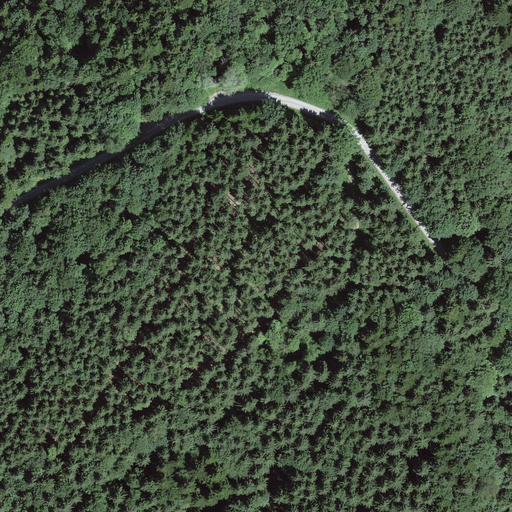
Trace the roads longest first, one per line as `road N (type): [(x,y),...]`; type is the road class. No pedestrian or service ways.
road 1 (unclassified): [(0,210),(189,114),(230,100),(273,99),(323,115),(359,138),(511,341)]
road 2 (track): [(338,122),(354,192),(353,252),(322,411),(258,511)]
